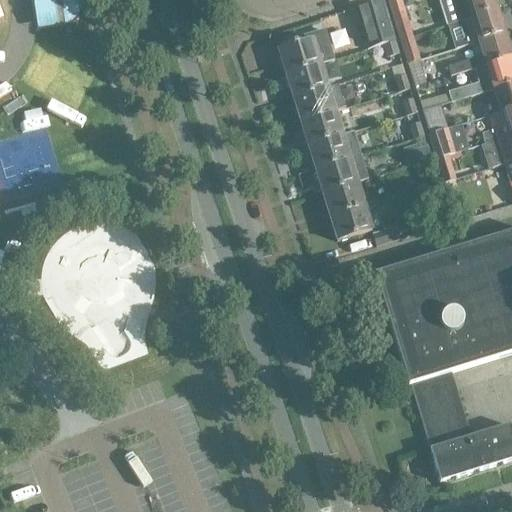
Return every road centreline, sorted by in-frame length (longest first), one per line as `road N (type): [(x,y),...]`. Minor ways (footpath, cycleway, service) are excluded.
road 1 (secondary): [(342,511),(163,0)]
road 2 (secondary): [(137,0),(312,511)]
